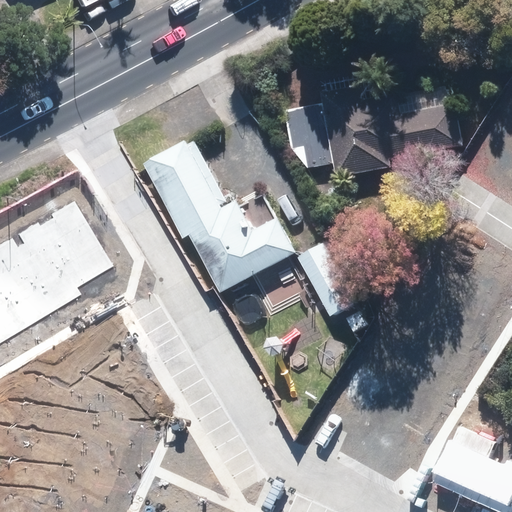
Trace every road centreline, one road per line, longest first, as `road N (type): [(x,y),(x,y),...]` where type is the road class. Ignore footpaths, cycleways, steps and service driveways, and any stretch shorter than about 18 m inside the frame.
road 1 (residential): [(57,95),(269,455),(391,511)]
road 2 (secondary): [(57,95),(238,0)]
